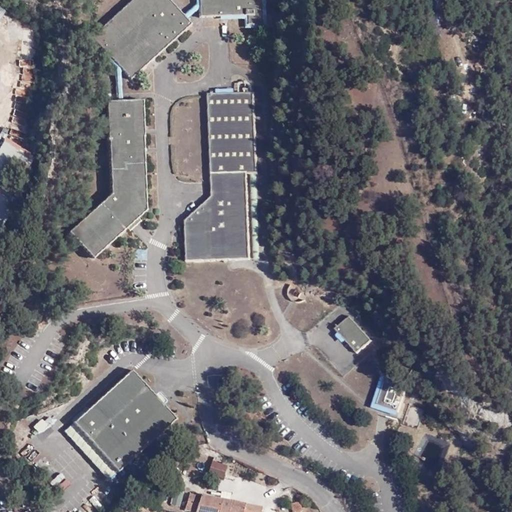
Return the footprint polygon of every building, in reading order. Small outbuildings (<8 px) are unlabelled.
[(191,23),(186,18),(183,14),(169,0),(131,0),(92,37),(103,49),(106,52),(120,67),(131,79),(191,23)] [(195,0),(196,4),(183,14),(186,18),(199,8),(199,1),(198,0),(195,0)] [(198,0),(199,1),(199,8),(199,12),(200,16),(219,16),(247,14),(247,23),(264,22),(263,0),(198,0)] [(247,14),(219,16),(219,19),(244,17),(244,27),(267,26),(265,0),(263,0),(264,22),(247,23),(247,14)] [(32,33),(20,35),(22,45),(34,43),(32,33)] [(120,67),(106,52),(103,54),(115,66),(116,102),(117,102),(122,102),(120,67)] [(245,172),(255,172),(251,93),(206,95),(211,197),(185,221),(187,261),(249,258),(245,172)] [(123,102),(122,102),(117,102),(116,102),(107,102),(110,195),(69,232),(93,258),(127,228),(137,219),(146,211),(143,101),(123,102)] [(6,138),(0,149),(0,231),(33,175),(33,154),(6,138)] [(259,257),(255,172),(245,172),(249,258),(259,257)] [(140,222),(137,219),(127,228),(130,231),(140,222)] [(349,315),(334,328),(356,353),(371,340),(349,315)] [(175,420),(162,406),(154,396),(131,371),(63,432),(108,481),(175,420)] [(406,387),(384,380),(376,405),(397,412),(406,387)] [(154,396),(162,406),(165,403),(165,401),(158,393),(157,394),(154,396)] [(178,463),(178,464),(198,471),(202,460),(182,453),(178,463)] [(226,466),(220,464),(219,466),(214,465),(215,460),(211,459),(206,474),(221,479),(226,466)] [(190,494),(185,508),(202,511),(259,511),(260,509),(190,494)] [(15,500),(17,511),(32,511),(30,497),(15,500)] [(300,511),(299,503),(292,503),(292,511),(300,511)]
